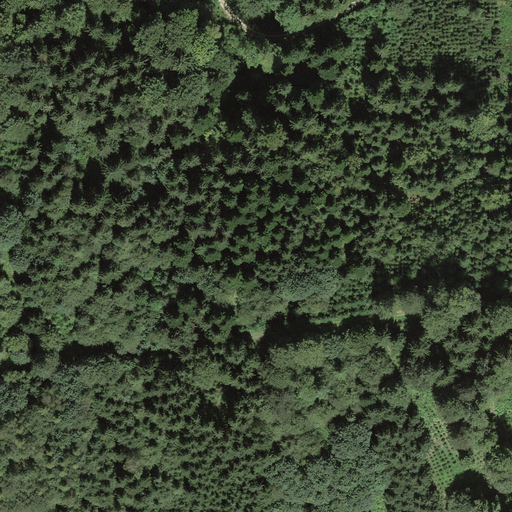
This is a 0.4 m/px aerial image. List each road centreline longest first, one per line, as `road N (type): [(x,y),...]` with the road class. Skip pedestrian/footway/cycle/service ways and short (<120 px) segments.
road 1 (track): [(511,299),(0,371)]
road 2 (track): [(220,0),(245,30),(275,38),(369,0)]
